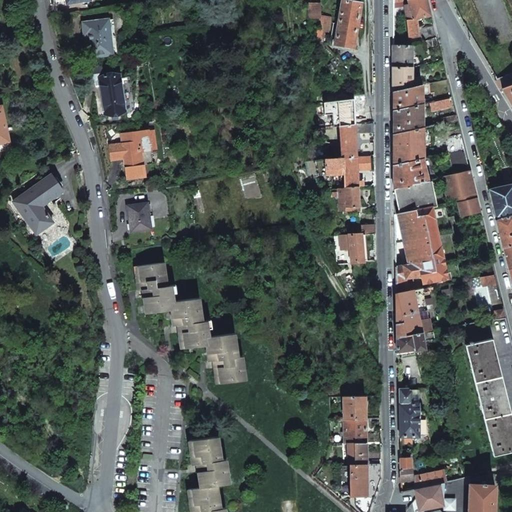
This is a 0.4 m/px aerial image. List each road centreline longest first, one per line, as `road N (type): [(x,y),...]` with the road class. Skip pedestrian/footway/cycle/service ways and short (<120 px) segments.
road 1 (residential): [(40,0),(88,153),(118,348),(100,511)]
road 2 (residential): [(381,0),(389,485),(381,511)]
road 3 (track): [(240,0),(280,157),(321,262),(386,375)]
road 4 (residential): [(450,20),(453,67),(511,301)]
road 5 (residential): [(450,20),(511,125)]
